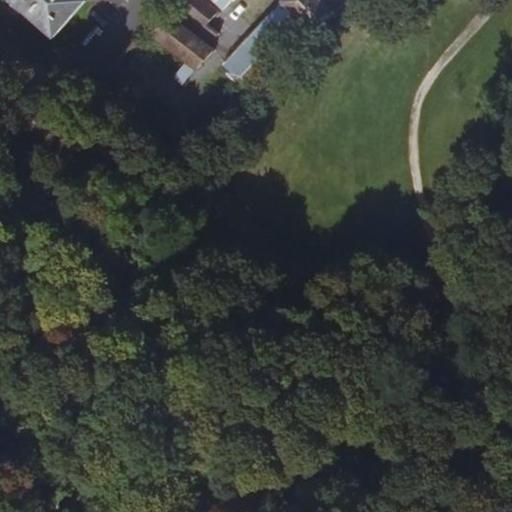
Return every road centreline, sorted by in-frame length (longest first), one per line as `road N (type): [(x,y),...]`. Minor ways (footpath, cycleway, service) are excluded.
road 1 (unclassified): [(0,117),(158,198),(294,304)]
road 2 (unclassified): [(0,40),(74,63),(108,50),(151,0)]
